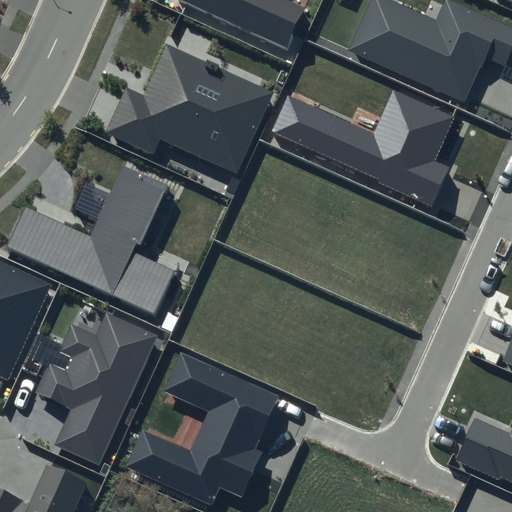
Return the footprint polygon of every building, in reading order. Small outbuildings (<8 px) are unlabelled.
[(176,0),(287,50),(306,8),(289,0),(176,0)] [(444,0),(435,20),(390,0),(370,0),(348,50),(463,102),(483,57),(504,67),(511,48),(511,27),(451,0),(444,0)] [(123,86),(104,130),(154,153),(161,138),(239,173),(276,91),(166,43),(143,95),(123,86)] [(431,205),(449,166),(436,161),(455,118),(394,91),(374,135),(288,97),(271,134),(431,205)] [(167,185),(122,164),(89,235),(25,206),(5,248),(154,315),(174,271),(135,254),(167,185)] [(50,285),(0,262),(0,376),(8,380),(50,285)] [(158,335),(106,312),(96,335),(71,325),(58,353),(71,358),(65,371),(49,364),(35,393),(70,409),(54,445),(99,465),(158,335)] [(511,341),(503,362),(511,365),(511,341)] [(279,395),(180,351),(162,391),(208,412),(191,450),(143,428),(126,466),(212,504),(219,487),(242,497),(262,451),(255,448),(279,395)] [(511,425),(508,433),(475,418),(456,458),(511,483),(511,425)] [(0,492),(0,511),(74,511),(87,484),(45,464),(27,505),(0,492)] [(347,511),(327,502),(322,511),(406,511),(356,490),(347,511)]
